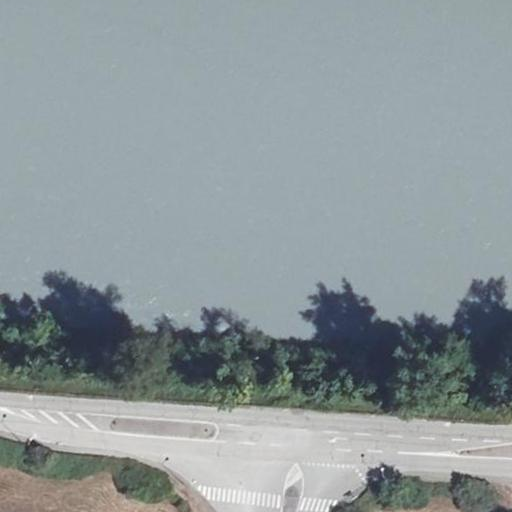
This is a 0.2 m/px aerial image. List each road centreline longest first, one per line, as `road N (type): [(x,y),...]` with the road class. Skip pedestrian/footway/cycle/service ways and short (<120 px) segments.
road 1 (tertiary): [(301,419),(0,389)]
road 2 (tertiary): [(0,422),(62,440),(297,457)]
road 3 (tertiary): [(297,457),(511,469)]
road 4 (tertiary): [(511,432),(301,419)]
